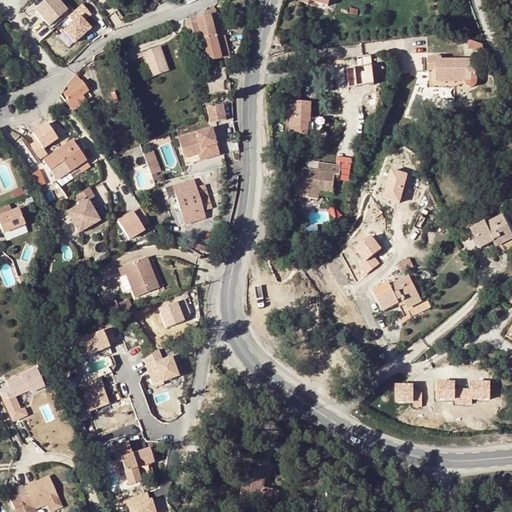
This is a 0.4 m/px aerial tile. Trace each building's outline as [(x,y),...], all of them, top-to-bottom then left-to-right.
[(41,18),(32,25),(43,39),(61,23),(58,20),(68,11),(58,0),(34,0),(30,4),(41,18)] [(91,26),(85,20),(92,13),(82,5),(62,29),(77,42),(91,26)] [(208,17),(196,19),(201,37),(201,40),(215,37),(215,39),(223,37),(218,16),(216,17),(215,10),(206,12),(208,17)] [(187,28),(190,40),(201,37),(196,19),(189,21),(190,27),(187,28)] [(283,38),(276,36),(274,44),(281,45),(283,38)] [(207,62),(201,40),(201,37),(190,40),(197,64),(207,62)] [(215,37),(201,40),(207,62),(220,59),(215,39),(215,37)] [(469,50),(481,52),(483,42),(470,41),(469,50)] [(160,47),(142,54),(151,77),(168,70),(160,47)] [(473,53),(473,59),(474,59),(474,61),(486,61),(483,53),(473,53)] [(474,69),(474,61),(474,59),(473,59),(441,59),(441,57),(428,57),(428,66),(436,66),(436,71),(437,81),(466,82),(466,84),(467,85),(469,87),(471,87),(473,87),(476,85),(477,82),(476,69),(474,69)] [(71,104),(81,96),(87,92),(76,76),(73,80),(67,87),(69,90),(63,94),(67,99),(64,101),(68,106),(71,104)] [(85,102),(81,96),(71,104),(75,110),(85,102)] [(311,103),(291,102),(290,134),(310,135),(311,103)] [(48,123),(35,130),(44,144),(56,137),(48,123)] [(210,131),(176,139),(181,155),(198,151),(201,162),(217,158),(210,131)] [(44,162),(56,181),(85,161),(73,143),(61,150),(62,153),(59,155),(57,153),(44,162)] [(181,155),(182,159),(196,155),(197,162),(201,162),(198,151),(181,155)] [(152,152),(143,155),(145,163),(155,160),(152,152)] [(155,160),(145,163),(149,175),(158,173),(155,160)] [(319,171),(305,169),(302,196),(320,198),(321,189),(322,185),(335,186),(337,173),(342,173),(343,165),(320,162),(319,171)] [(205,220),(203,212),(196,189),(193,180),(163,189),(163,192),(166,192),(168,197),(174,195),(184,227),(205,220)] [(204,186),(196,189),(203,212),(212,210),(204,186)] [(86,202),(66,214),(77,235),(98,223),(86,202)] [(8,207),(0,209),(0,218),(11,214),(8,207)] [(150,223),(140,208),(117,222),(129,240),(144,231),(142,228),(150,223)] [(11,214),(0,218),(0,230),(2,236),(24,227),(17,211),(11,214)] [(494,242),(495,245),(511,236),(511,235),(502,216),(486,224),(485,222),(470,228),(480,248),(494,242)] [(511,238),(511,236),(495,245),(496,247),(501,244),(511,238)] [(147,258),(118,269),(122,277),(126,275),(135,298),(150,292),(148,288),(157,284),(147,258)] [(0,270),(6,287),(17,283),(10,264),(0,267),(0,270)] [(422,302),(407,309),(411,317),(431,307),(414,274),(409,277),(422,302)] [(422,302),(409,277),(390,287),(388,283),(374,291),(384,311),(398,304),(404,302),(405,304),(407,309),(422,302)] [(117,304),(122,314),(132,309),(128,299),(117,304)] [(109,319),(122,314),(117,304),(116,301),(103,307),(109,319)] [(115,342),(109,328),(74,342),(80,358),(108,348),(107,345),(115,342)] [(181,377),(172,354),(164,358),(160,349),(142,356),(154,387),(181,377)] [(6,388),(0,390),(0,399),(11,423),(18,419),(14,412),(18,411),(12,398),(27,391),(30,389),(31,392),(42,387),(33,369),(4,383),(6,388)] [(104,388),(100,377),(82,384),(86,395),(84,395),(86,402),(77,404),(82,420),(91,417),(89,411),(108,405),(102,388),(104,388)] [(129,442),(113,447),(117,459),(121,458),(130,486),(142,482),(141,479),(153,475),(150,464),(154,463),(149,449),(133,455),(129,442)] [(266,474),(245,470),(244,475),(239,505),(255,508),(256,505),(271,508),(272,503),(278,504),(280,492),(263,489),(266,474)] [(49,478),(17,493),(25,511),(34,511),(33,509),(48,502),(58,498),(49,478)] [(156,511),(149,490),(124,499),(128,511),(156,511)] [(59,497),(58,498),(48,502),(52,511),(63,507),(59,497)] [(256,505),(255,508),(255,511),(257,511),(276,511),(278,504),(272,503),(271,508),(256,505)]
